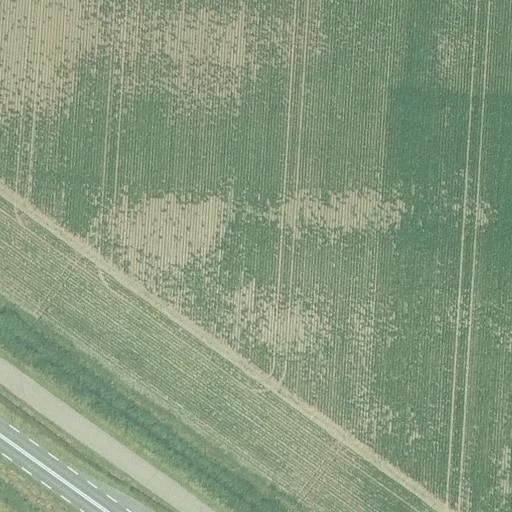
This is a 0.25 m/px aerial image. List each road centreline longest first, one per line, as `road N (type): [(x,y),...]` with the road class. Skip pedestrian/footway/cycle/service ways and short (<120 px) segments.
road 1 (tertiary): [(192,511),(0,373)]
road 2 (primary): [(106,511),(0,436)]
